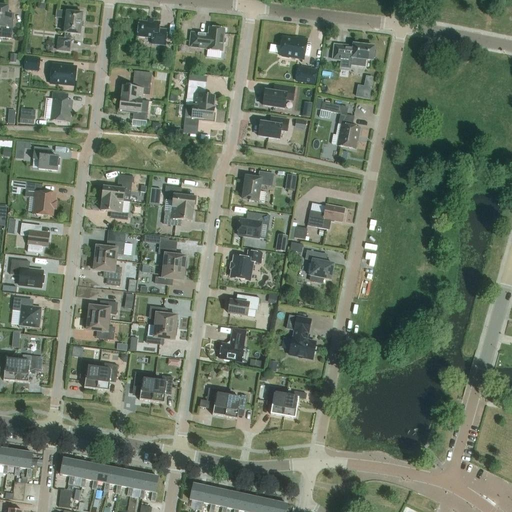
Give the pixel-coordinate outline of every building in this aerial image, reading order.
[(0,6),(0,27),(1,28),(0,38),(12,39),(14,20),(8,19),(9,7),(0,6)] [(81,35),(83,14),(67,12),(57,11),(56,18),(66,20),(65,33),(65,34),(65,40),(59,39),(58,51),(69,52),(71,40),(69,40),(70,34),(81,35)] [(153,23),(139,22),(137,37),(153,39),(152,45),(166,46),(167,31),(159,30),(160,23),(153,22),(154,21),(153,21),(153,23)] [(207,51),(223,52),(223,44),(225,43),(226,40),(224,39),(225,30),(209,28),(208,36),(204,35),(205,35),(191,33),(190,48),(207,50),(207,51)] [(290,58),(304,60),(307,40),(298,38),(297,41),(283,38),(280,56),(281,56),(282,57),(289,58),(290,58)] [(353,47),(334,45),(332,60),(352,62),(351,66),(366,68),(366,61),(373,61),(373,59),(375,59),(376,51),(374,50),(374,47),(353,45),(353,47)] [(24,71),(39,72),(41,59),(26,58),(24,71)] [(75,86),(77,68),(53,66),(51,84),(59,85),(59,84),(75,86)] [(296,82),(315,86),(318,70),(298,67),(296,82)] [(152,75),(138,74),(137,89),(123,87),(122,99),(142,101),(143,95),(149,95),(151,84),(152,75)] [(193,107),(215,109),(214,109),(215,97),(205,96),(206,84),(190,82),(187,106),(193,107)] [(274,93),(265,92),(263,106),(284,110),(286,100),(293,102),(295,89),(275,86),(274,93)] [(70,111),(72,111),(73,102),(65,101),(66,95),(53,93),(53,100),(55,101),(52,121),(68,123),(70,111)] [(142,101),(121,99),(121,104),(119,104),(118,112),(134,114),(133,120),(147,121),(148,109),(142,108),(142,101)] [(321,111),(331,112),(332,105),(323,103),(321,111)] [(214,114),(215,109),(193,107),(192,113),(186,113),(185,126),(198,127),(199,121),(214,123),(215,114),(214,114)] [(339,147),(354,150),(357,136),(359,137),(361,129),(352,127),(354,117),(341,115),(339,125),(343,126),(339,147)] [(35,117),(21,116),(20,124),(34,126),(35,117)] [(289,121),(271,118),(270,125),(261,123),(258,137),(280,140),(281,131),(287,132),(289,121)] [(51,158),(52,151),(35,149),(33,161),(40,161),(39,170),(58,172),(58,167),(60,167),(61,159),(51,158)] [(249,202),(251,203),(252,201),(258,202),(259,191),(260,191),(261,185),(272,187),(274,175),(260,173),(259,180),(246,178),(243,200),(249,201),(249,202)] [(288,176),(286,191),(295,192),(297,177),(296,177),(296,174),(290,173),(290,176),(288,176)] [(103,195),(102,199),(123,202),(124,195),(130,196),(132,183),(119,182),(118,188),(102,186),(101,194),(103,195)] [(36,199),(34,215),(36,215),(38,217),(42,218),(44,216),(52,217),(55,195),(42,193),(43,185),(27,184),(25,198),(36,199)] [(151,203),(161,204),(163,189),(153,187),(151,203)] [(172,208),(194,210),(194,205),(196,205),(197,197),(181,195),(182,189),(166,187),(166,195),(168,195),(167,200),(173,201),(172,208)] [(123,202),(102,199),(102,200),(103,200),(101,211),(115,213),(114,219),(128,221),(128,214),(122,214),(123,202)] [(345,210),(326,206),(325,214),(310,211),(307,227),(329,231),(332,221),(342,223),(345,210)] [(194,210),(172,208),(173,208),(172,214),(165,213),(164,225),(177,226),(178,220),(192,222),(193,210),(194,210)] [(255,222),(240,220),(238,236),(259,239),(261,224),(269,225),(270,216),(257,214),(255,222)] [(29,237),(28,245),(48,247),(50,234),(34,233),(35,226),(22,224),(20,236),(29,237)] [(307,230),(296,228),(294,239),(306,241),(307,230)] [(126,241),(127,231),(109,231),(109,241),(126,241)] [(161,248),(178,249),(178,240),(161,239),(161,248)] [(94,259),(116,262),(117,255),(123,256),(124,244),(111,243),(111,249),(97,247),(96,252),(95,252),(94,259)] [(290,251),(302,254),(303,246),(292,243),(290,251)] [(164,267),(186,270),(187,262),(185,262),(186,257),(172,256),(173,250),(160,248),(159,255),(165,255),(164,267)] [(313,261),(310,276),(312,277),(311,282),(322,284),(323,279),(331,281),(334,265),(323,263),(324,255),(307,251),(305,260),(313,261)] [(235,257),(232,279),(240,280),(241,282),(245,283),(248,281),(249,282),(253,263),(260,264),(262,254),(248,252),(247,259),(235,257)] [(116,262),(94,259),(93,266),(95,267),(94,271),(108,273),(107,279),(120,280),(122,269),(115,268),(116,262)] [(30,263),(12,261),(10,275),(20,277),(19,286),(42,288),(42,285),(44,285),(46,276),(43,276),(44,272),(29,271),(30,263)] [(186,270),(164,267),(163,279),(156,278),(155,284),(169,286),(169,280),(183,281),(184,277),(185,277),(186,270)] [(126,300),(125,309),(132,310),(133,301),(134,296),(127,295),(126,300)] [(259,306),(260,299),(246,297),(245,303),(230,301),(230,307),(228,308),(227,309),(227,310),(227,312),(229,313),(229,314),(247,317),(248,310),(256,311),(257,305),(259,306)] [(42,309),(30,307),(31,300),(14,298),(13,311),(21,312),(19,327),(39,329),(42,309)] [(87,319),(109,321),(110,315),(116,316),(118,304),(104,302),(104,309),(90,307),(90,311),(88,311),(87,319)] [(155,326),(177,329),(178,322),(177,321),(177,317),(163,315),(164,309),(151,308),(149,320),(156,320),(155,326)] [(294,339),(306,341),(307,333),(309,334),(311,321),(289,317),(287,329),(296,331),(294,339)] [(109,321),(87,319),(86,326),(88,326),(87,331),(101,332),(100,339),(113,341),(115,329),(108,328),(109,321)] [(176,336),(177,329),(155,326),(154,338),(147,337),(147,344),(160,345),(161,339),(174,341),(175,336),(176,336)] [(246,332),(233,330),(231,343),(228,345),(222,344),(220,359),(223,360),(225,362),(229,362),(230,361),(242,363),(244,348),(246,332)] [(306,341),(294,339),(293,339),(289,355),(298,357),(299,358),(302,359),(303,358),(313,360),(316,343),(306,341)] [(16,383),(18,362),(11,361),(12,355),(0,353),(0,369),(5,370),(4,381),(16,383)] [(25,362),(18,362),(16,383),(29,384),(30,372),(35,372),(37,357),(26,356),(25,362)] [(251,360),(249,369),(263,371),(265,362),(251,360)] [(84,389),(97,390),(100,370),(92,369),(93,363),(82,361),(80,376),(86,377),(84,389)] [(107,371),(100,370),(97,390),(109,392),(111,380),(116,381),(118,366),(108,365),(107,371)] [(269,365),(268,372),(275,373),(277,366),(269,365)] [(140,401),(152,403),(155,382),(148,381),(148,375),(136,373),(134,388),(141,389),(140,401)] [(155,382),(152,403),(165,404),(166,392),(172,393),(174,378),(163,377),(162,383),(155,382)] [(270,388),(267,402),(273,403),(271,415),(283,417),(287,397),(288,391),(270,388)] [(225,418),(229,397),(230,393),(209,389),(207,402),(201,401),(200,407),(214,410),(213,416),(225,418)] [(287,397),(283,417),(295,419),(299,399),(306,400),(307,394),(295,392),(294,398),(287,397)] [(229,397),(225,418),(237,420),(239,408),(245,409),(247,397),(241,396),(241,399),(229,397)] [(6,466),(9,450),(0,448),(0,472),(2,473),(2,475),(7,475),(8,467),(6,466)] [(21,452),(9,450),(6,466),(8,467),(16,468),(14,476),(19,477),(20,468),(18,468),(21,452)] [(33,454),(21,452),(18,468),(20,468),(27,470),(26,478),(31,479),(32,470),(30,470),(33,454)] [(73,486),(74,478),(72,477),(76,461),(64,459),(61,475),(70,477),(68,485),(73,486)] [(84,480),(87,464),(76,461),(72,477),(74,478),(81,479),(80,487),(85,488),(86,480),(84,480)] [(87,464),(84,480),(86,480),(85,488),(92,490),(97,490),(98,482),(96,482),(99,466),(87,464)] [(111,468),(99,466),(96,482),(98,482),(105,484),(104,492),(108,493),(110,485),(108,484),(111,468)] [(120,487),(123,470),(111,468),(108,484),(110,485),(117,486),(115,494),(120,495),(122,487),(120,487)] [(132,489),(135,473),(123,470),(120,487),(122,487),(129,488),(127,496),(132,497),(133,489),(132,489)] [(132,489),(133,489),(141,491),(139,499),(144,500),(145,492),(144,491),(147,475),(135,473),(132,489)] [(144,491),(145,492),(152,493),(151,501),(156,502),(157,494),(156,494),(159,477),(147,475),(144,491)] [(201,503),(204,487),(193,484),(189,501),(199,503),(197,511),(202,511),(203,504),(201,503)] [(216,489),(204,487),(201,503),(203,504),(211,505),(209,511),(214,511),(215,506),(213,506),(216,489)] [(225,508),(228,492),(216,489),(213,506),(215,506),(222,508),(221,511),(226,511),(227,509),(225,508)] [(236,511),(240,494),(228,492),(225,508),(227,509),(234,510),(233,511),(238,511),(239,511),(236,511)] [(248,511),(252,497),(240,494),(236,511),(239,511),(243,511),(248,511)] [(260,511),(263,500),(252,497),(248,511),(260,511)] [(273,511),(275,502),(263,500),(260,511),(273,511)] [(285,511),(287,505),(275,502),(273,511),(285,511)]
